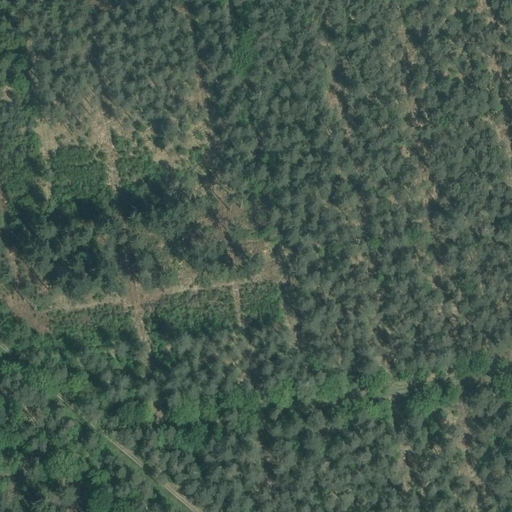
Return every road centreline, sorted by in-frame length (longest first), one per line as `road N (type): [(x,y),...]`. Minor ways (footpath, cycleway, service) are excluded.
road 1 (track): [(224,0),(311,401)]
road 2 (track): [(311,401),(511,371)]
road 3 (track): [(116,441),(128,431),(311,401)]
road 4 (track): [(0,347),(116,441)]
